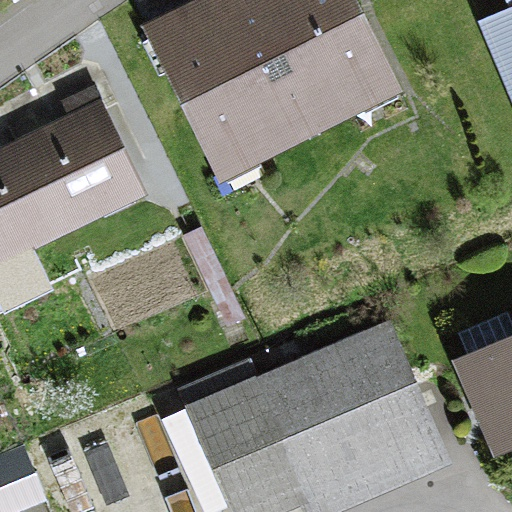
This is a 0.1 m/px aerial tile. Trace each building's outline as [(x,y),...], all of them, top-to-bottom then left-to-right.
[(353,0),(208,0),(150,29),(221,173),(396,85),(353,0)] [(511,14),(483,27),(511,92),(511,14)] [(139,188),(99,112),(23,149),(61,226),(139,188)] [(23,149),(0,159),(0,255),(61,226),(23,149)] [(470,363),(503,441),(511,437),(511,328),(491,338),(497,351),(470,363)] [(306,492),(433,438),(388,329),(262,381),(253,359),(185,387),(191,400),(211,448),(228,490),(294,463),(306,492)] [(67,507),(211,448),(191,400),(47,459),(67,507)] [(0,455),(0,511),(14,511),(45,500),(25,445),(0,455)]
